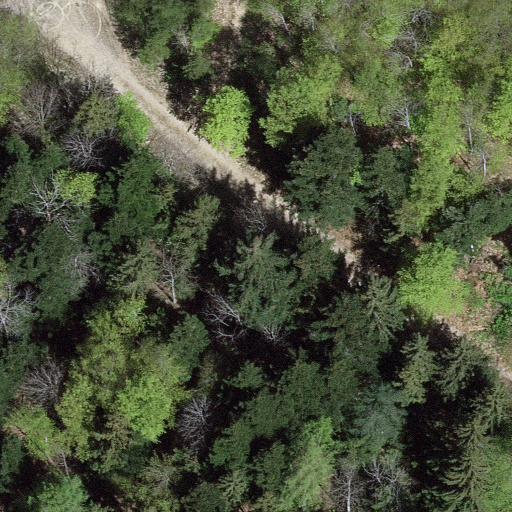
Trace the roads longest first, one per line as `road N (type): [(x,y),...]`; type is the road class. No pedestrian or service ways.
road 1 (track): [(511,387),(196,149),(51,28),(0,7)]
road 2 (track): [(251,0),(196,149)]
